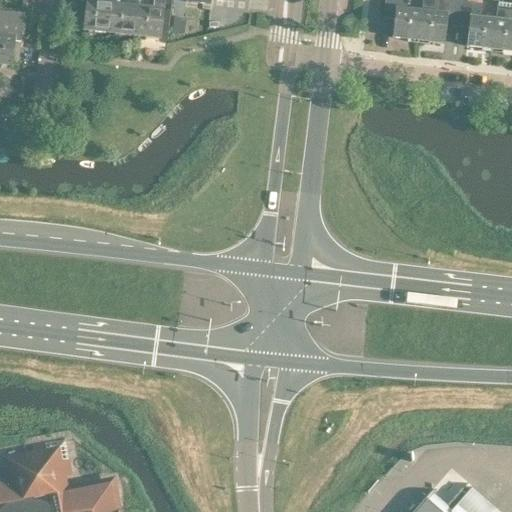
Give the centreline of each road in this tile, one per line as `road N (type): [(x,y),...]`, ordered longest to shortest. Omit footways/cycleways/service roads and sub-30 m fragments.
road 1 (primary): [(263,269),(0,243)]
road 2 (primary): [(0,325),(253,359)]
road 3 (trunk): [(288,362),(511,376)]
road 4 (tertiary): [(290,55),(263,269)]
road 5 (tertiary): [(299,272),(325,60)]
road 6 (trunk): [(511,296),(299,272)]
road 7 (residential): [(511,84),(325,60)]
road 8 (tertiary): [(253,359),(246,454),(257,489)]
road 9 (tertiary): [(257,489),(288,362)]
